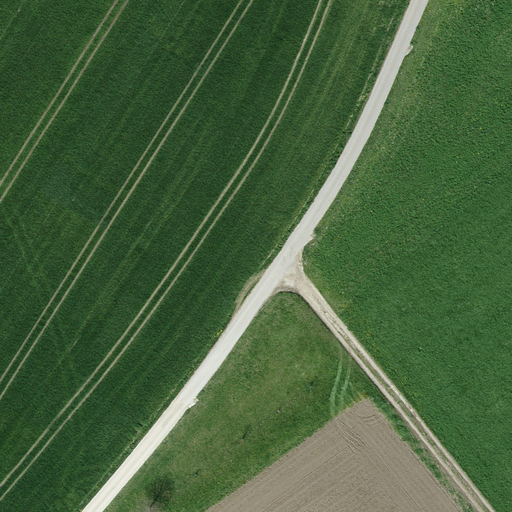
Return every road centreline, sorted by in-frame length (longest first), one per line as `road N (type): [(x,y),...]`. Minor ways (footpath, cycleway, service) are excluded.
road 1 (track): [(421,0),(362,132),(285,262),(88,511)]
road 2 (track): [(285,262),(485,511)]
